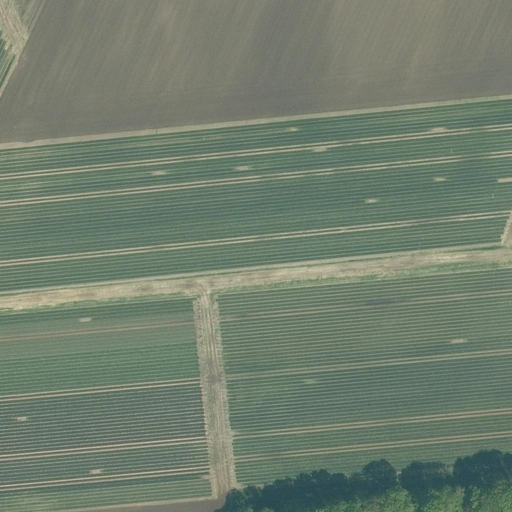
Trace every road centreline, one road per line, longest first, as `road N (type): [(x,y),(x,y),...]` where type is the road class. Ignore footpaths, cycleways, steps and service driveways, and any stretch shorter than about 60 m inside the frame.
road 1 (track): [(511,246),(0,295)]
road 2 (track): [(240,511),(242,500),(488,476)]
